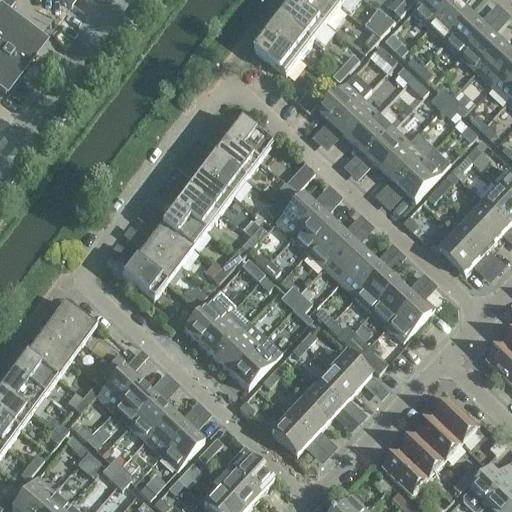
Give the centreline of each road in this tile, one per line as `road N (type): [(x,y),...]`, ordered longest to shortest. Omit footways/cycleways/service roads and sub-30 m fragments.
road 1 (residential): [(299,503),(82,277),(240,84)]
road 2 (residential): [(480,322),(240,84)]
road 3 (unclassified): [(0,180),(135,0)]
road 4 (residential): [(299,503),(452,353)]
